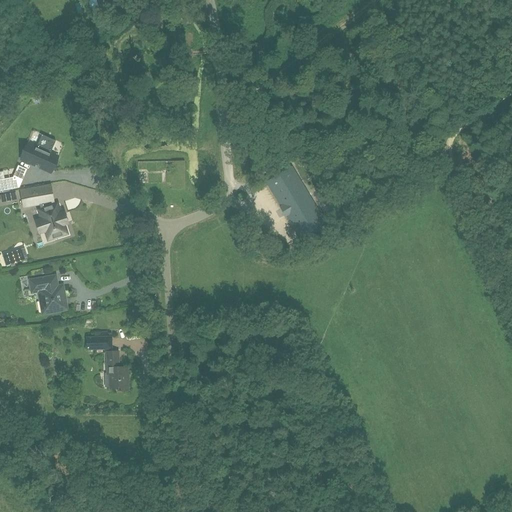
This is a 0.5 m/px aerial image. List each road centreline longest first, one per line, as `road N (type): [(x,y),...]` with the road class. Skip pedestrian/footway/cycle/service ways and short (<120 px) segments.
road 1 (unclassified): [(171,230),(214,209),(228,190),(209,0)]
road 2 (unclassified): [(174,411),(164,266),(171,230)]
